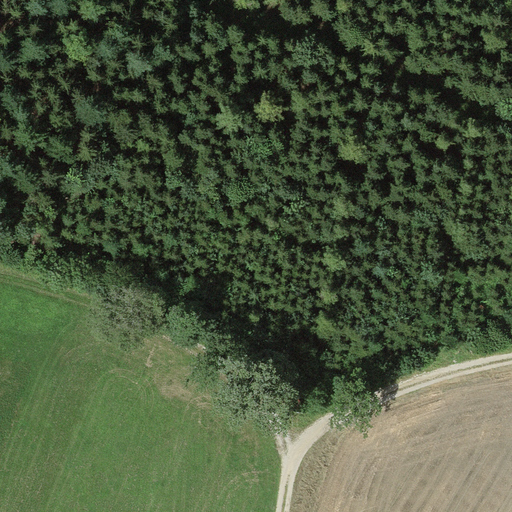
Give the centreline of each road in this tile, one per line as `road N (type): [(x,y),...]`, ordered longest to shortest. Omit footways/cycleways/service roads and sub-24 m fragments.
road 1 (track): [(511,125),(430,81),(178,0)]
road 2 (track): [(291,447),(231,374),(154,321),(0,273)]
road 3 (track): [(278,511),(291,447),(319,424),(425,376),(511,356)]
